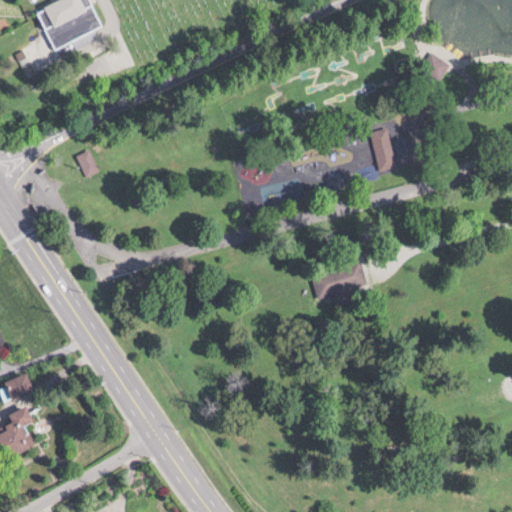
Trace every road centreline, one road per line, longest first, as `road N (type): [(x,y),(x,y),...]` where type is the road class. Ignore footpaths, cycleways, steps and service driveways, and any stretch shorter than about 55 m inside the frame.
road 1 (residential): [(0,179),(43,194),(92,237),(140,258),(511,164)]
road 2 (tertiary): [(336,0),(0,168)]
road 3 (primary): [(0,196),(124,385)]
road 4 (residential): [(20,511),(155,433)]
road 5 (primary): [(124,385),(213,511)]
